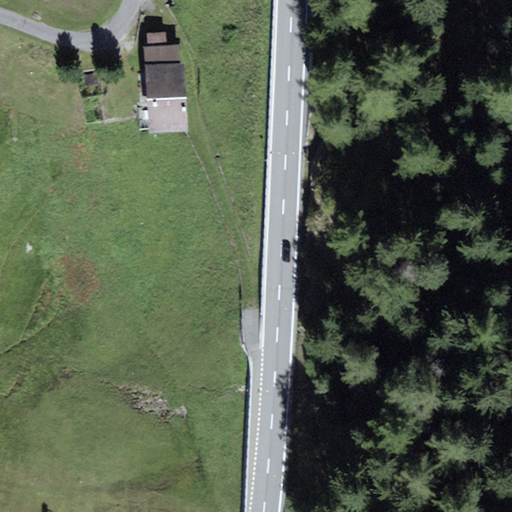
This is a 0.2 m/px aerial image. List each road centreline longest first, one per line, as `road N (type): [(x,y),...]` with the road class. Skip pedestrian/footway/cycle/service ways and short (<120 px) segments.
road 1 (primary): [(265,511),(292,0)]
road 2 (unclassified): [(137,0),(124,25),(99,39),(67,38),(0,14)]
